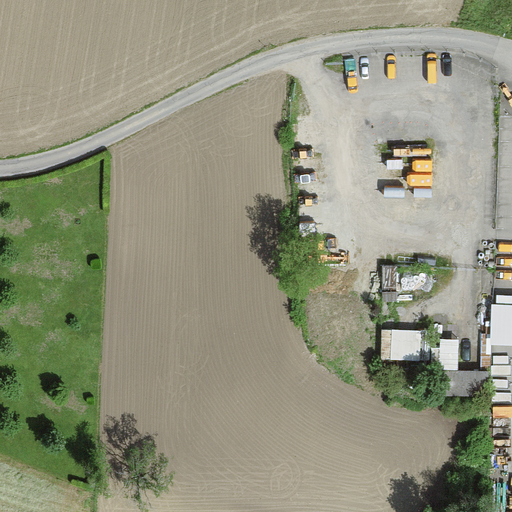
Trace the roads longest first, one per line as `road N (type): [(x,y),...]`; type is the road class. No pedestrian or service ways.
road 1 (unclassified): [(0,169),(96,143),(297,51),(425,36),(511,52)]
road 2 (unknown): [(297,51),(348,99),(383,219),(407,233),(462,236)]
